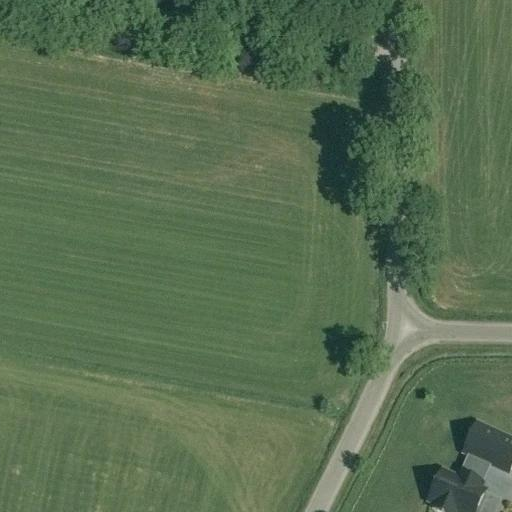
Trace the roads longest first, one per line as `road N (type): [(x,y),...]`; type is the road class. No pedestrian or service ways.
road 1 (track): [(398,52),(41,0)]
road 2 (unclassified): [(402,332),(400,0)]
road 3 (unclassified): [(320,511),(402,332)]
